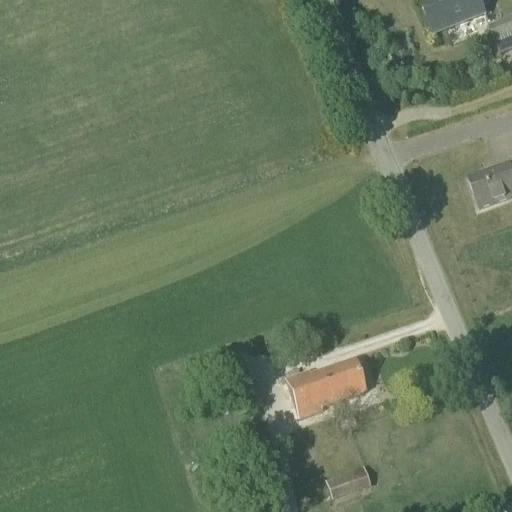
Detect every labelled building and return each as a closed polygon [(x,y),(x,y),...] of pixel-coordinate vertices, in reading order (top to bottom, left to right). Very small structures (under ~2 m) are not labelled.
[(430,0),(419,5),(431,36),(484,15),(477,0),(430,0)] [(511,19),(487,30),(499,58),(511,52),(511,19)] [(511,176),(509,168),(468,182),(478,212),(511,199),(511,176)] [(266,356),(278,353),(276,344),(264,347),(266,356)] [(218,392),(242,384),(230,348),(206,356),(218,392)] [(364,397),(353,364),(309,379),(308,376),(284,384),(298,423),(321,415),(320,412),(364,397)] [(263,388),(240,397),(248,419),(271,410),(263,388)] [(221,511),(240,511),(272,502),(260,468),(213,484),(221,511)] [(331,505),(370,492),(362,470),(324,484),(331,505)]
